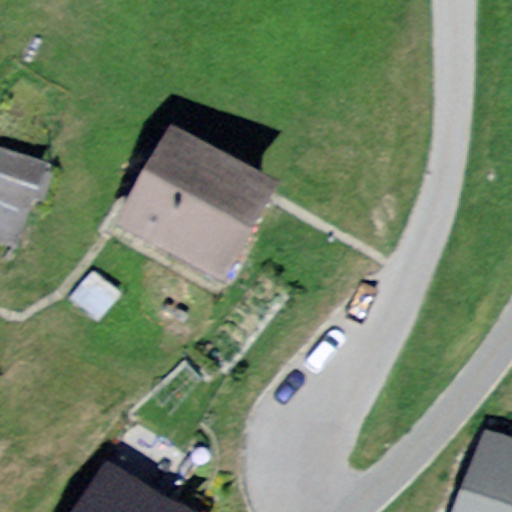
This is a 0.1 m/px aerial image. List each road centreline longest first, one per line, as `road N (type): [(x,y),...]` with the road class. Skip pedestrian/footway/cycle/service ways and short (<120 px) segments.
road 1 (residential): [(315,511),(292,479),(283,423),(312,382),(391,313),(449,196),(461,80),(459,0)]
road 2 (residential): [(350,511),(443,428),(511,332)]
